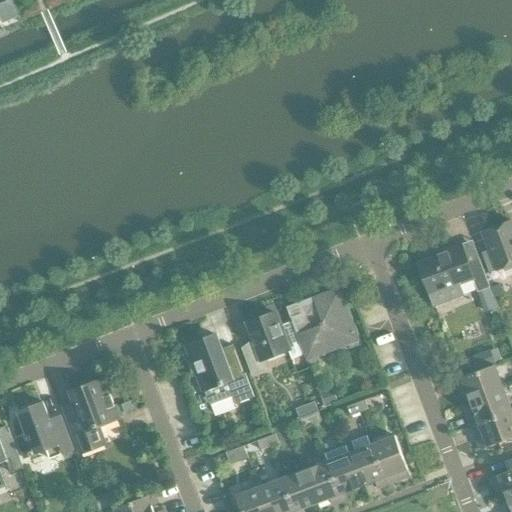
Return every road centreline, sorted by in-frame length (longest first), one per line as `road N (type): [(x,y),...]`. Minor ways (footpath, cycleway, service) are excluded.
road 1 (residential): [(468,511),(370,245)]
road 2 (residential): [(134,337),(370,245)]
road 3 (residential): [(195,511),(134,337)]
road 4 (residential): [(370,245),(511,188)]
road 5 (residential): [(0,387),(134,337)]
